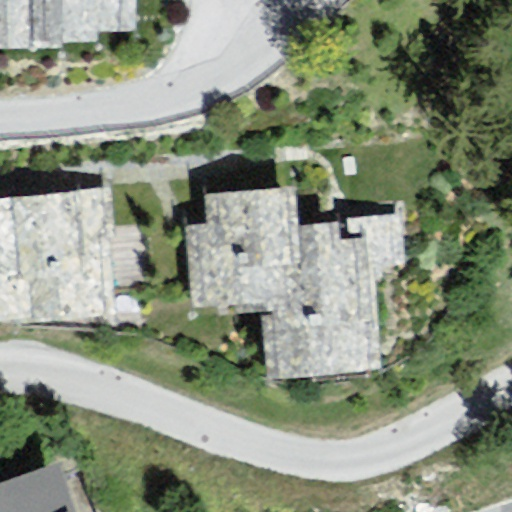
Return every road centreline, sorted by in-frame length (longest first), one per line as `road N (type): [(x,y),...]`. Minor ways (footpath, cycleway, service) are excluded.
road 1 (residential): [(511,390),(390,444),(233,455),(0,380)]
road 2 (residential): [(0,121),(129,105),(218,72),(300,0)]
